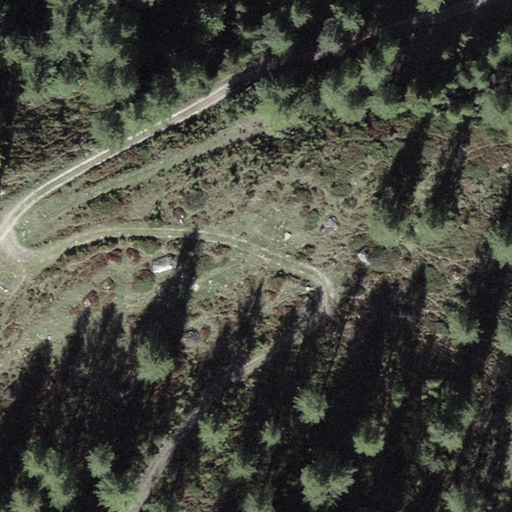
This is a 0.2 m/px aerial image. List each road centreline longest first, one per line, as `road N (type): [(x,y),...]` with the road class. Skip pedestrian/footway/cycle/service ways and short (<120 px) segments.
road 1 (track): [(8,222),(17,249),(35,251),(142,233),(220,239),(319,275),(330,294),(314,327),(202,400),(131,511)]
road 2 (track): [(511,6),(219,97),(32,199),(0,230)]
